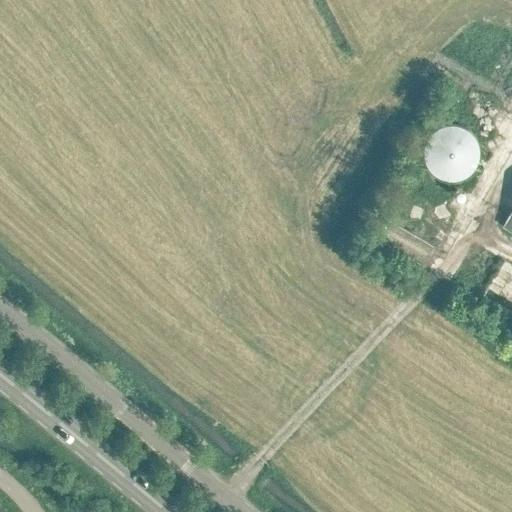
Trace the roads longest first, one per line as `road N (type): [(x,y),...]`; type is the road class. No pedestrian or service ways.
road 1 (tertiary): [(243,511),(0,306)]
road 2 (primary): [(168,511),(0,373)]
